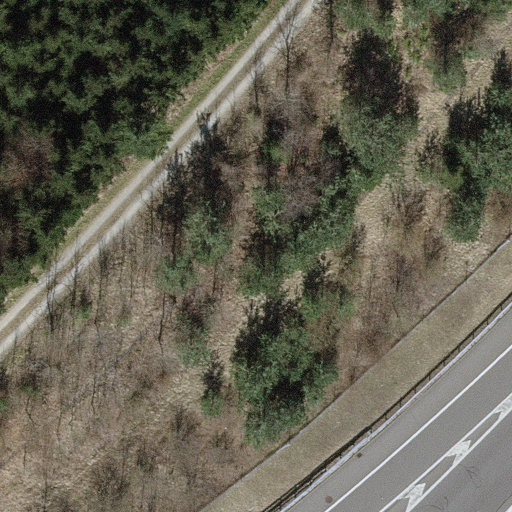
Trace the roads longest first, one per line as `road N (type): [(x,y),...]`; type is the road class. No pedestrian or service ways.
road 1 (track): [(308,0),(200,128),(0,332)]
road 2 (motorway): [(511,385),(357,511)]
